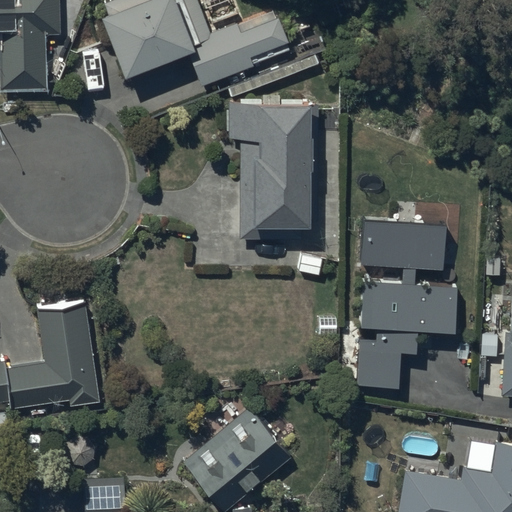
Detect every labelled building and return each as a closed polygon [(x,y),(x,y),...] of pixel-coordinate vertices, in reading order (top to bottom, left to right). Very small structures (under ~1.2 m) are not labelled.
[(58,0),(0,0),(0,85),(45,85),(44,31),(59,30),(58,0)] [(105,0),(107,5),(100,7),(123,69),(186,45),(199,80),(291,46),(276,6),(239,19),(231,0),(105,0)] [(316,221),(316,96),(227,96),(227,133),(239,133),(239,234),(303,234),(303,221),(316,221)] [(443,217),(362,212),(361,259),(401,260),(401,277),(362,276),(361,317),(374,318),(374,333),(359,333),(358,379),(396,380),(396,346),(413,346),(414,322),(452,323),(453,279),(413,278),(413,264),(442,265),(443,217)] [(479,352),(500,353),(498,390),(511,391),(511,277),(507,277),(505,332),(501,331),(481,330),(479,352)] [(100,396),(84,294),(35,302),(44,357),(5,363),(4,354),(0,354),(0,395),(9,394),(11,403),(69,394),(70,401),(100,396)] [(248,401),(181,458),(224,508),(291,452),(248,401)] [(73,459),(74,460),(81,461),(83,461),(84,461),(85,460),(86,460),(87,459),(88,458),(89,458),(90,457),(91,456),(92,455),(93,454),(93,452),(94,451),(94,450),(94,449),(94,447),(94,446),(94,445),(94,444),(94,442),(93,441),(93,440),(92,439),(92,438),(91,437),(90,436),(89,435),(88,434),(87,434),(86,433),(85,433),(83,432),(82,432),(81,432),(80,432),(78,432),(77,432),(76,432),(75,433),(73,433),(72,434),(71,435),(70,435),(69,436),(68,437),(68,438),(67,439),(66,441),(66,442),(66,443),(65,444),(65,445),(65,447),(65,448),(66,449),(66,451),(66,452),(67,453),(67,454),(68,455),(69,456),(70,457),(71,458),(72,459),(73,459)] [(511,511),(511,439),(494,437),(490,466),(462,462),(460,474),(402,465),(394,511),(511,511)] [(126,511),(124,472),(82,474),(84,511),(126,511)]
